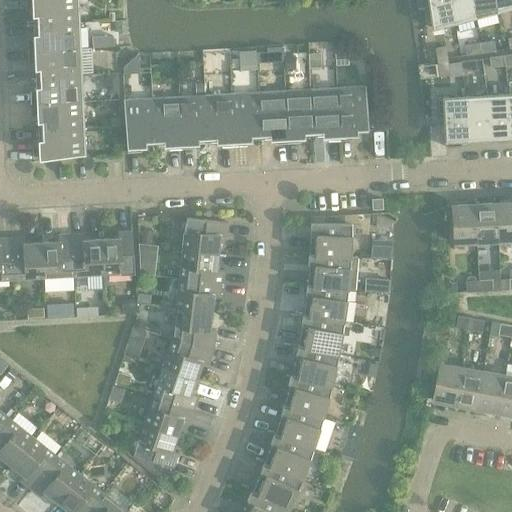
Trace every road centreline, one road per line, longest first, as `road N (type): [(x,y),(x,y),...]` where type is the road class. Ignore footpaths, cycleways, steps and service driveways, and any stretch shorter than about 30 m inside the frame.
road 1 (residential): [(269,183),(260,331),(240,409),(196,511)]
road 2 (residential): [(0,198),(269,183)]
road 3 (residential): [(269,183),(511,169)]
